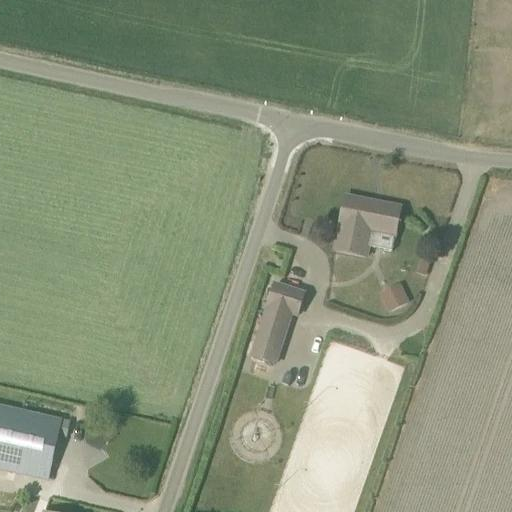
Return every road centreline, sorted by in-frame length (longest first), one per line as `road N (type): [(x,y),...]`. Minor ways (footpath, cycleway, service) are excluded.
road 1 (unclassified): [(158,511),(289,138)]
road 2 (unclassified): [(289,138),(271,122),(0,65)]
road 3 (unclassified): [(511,164),(465,163),(324,133),(289,138)]
